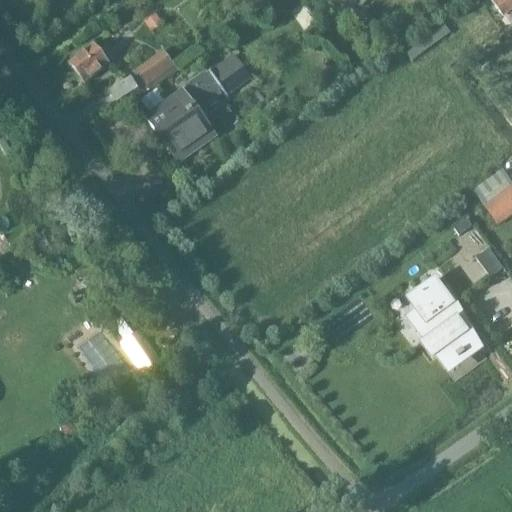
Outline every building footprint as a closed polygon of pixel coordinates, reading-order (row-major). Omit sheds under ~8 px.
[(511,0),(488,0),(501,19),(511,10),(511,0)] [(304,6),(296,12),(306,26),(314,20),(304,6)] [(143,24),(150,33),(161,24),(154,15),(143,24)] [(370,26),(360,33),(366,42),(376,35),(370,26)] [(411,63),(450,34),(447,31),(444,27),(405,55),(408,59),(411,63)] [(98,52),(93,46),(69,65),(81,80),(85,85),(109,65),(108,64),(114,59),(104,47),(98,52)] [(174,69),(163,54),(137,73),(143,82),(145,85),(149,90),(154,86),(175,71),(173,69),(174,69)] [(217,137),(196,109),(198,107),(218,93),(220,92),(225,99),(251,80),(233,56),(208,74),(184,92),(166,104),(144,120),(177,165),(217,137)] [(156,91),(139,102),(147,113),(163,102),(156,91)] [(218,93),(198,107),(201,111),(221,97),(218,93)] [(3,142),(0,143),(0,151),(4,160),(11,157),(3,142)] [(484,209),(511,190),(511,185),(503,173),(473,194),(484,209)] [(511,190),(484,209),(493,222),(497,227),(511,216),(511,190)] [(466,221),(453,231),(458,238),(471,228),(466,221)] [(488,279),(489,281),(502,271),(488,251),(475,261),(488,279)] [(434,361),(442,372),(478,345),(447,287),(443,291),(434,279),(404,301),(412,312),(403,318),(422,344),(418,347),(430,363),(434,361)] [(324,325),(339,344),(373,319),(359,300),(324,325)] [(119,325),(111,331),(122,346),(130,340),(119,325)] [(98,336),(79,349),(105,386),(124,373),(98,336)] [(131,342),(121,348),(134,366),(144,359),(131,342)] [(483,353),(478,345),(442,372),(448,380),(483,353)]
